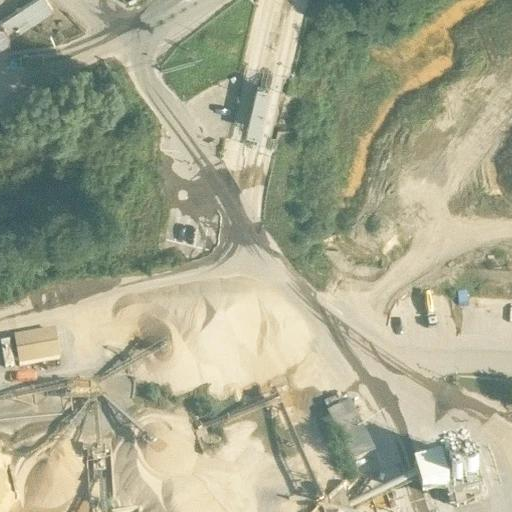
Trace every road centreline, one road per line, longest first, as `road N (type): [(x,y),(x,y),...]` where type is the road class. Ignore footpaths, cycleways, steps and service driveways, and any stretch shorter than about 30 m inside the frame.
road 1 (track): [(511,376),(382,382),(268,271)]
road 2 (unknown): [(268,271),(0,323)]
